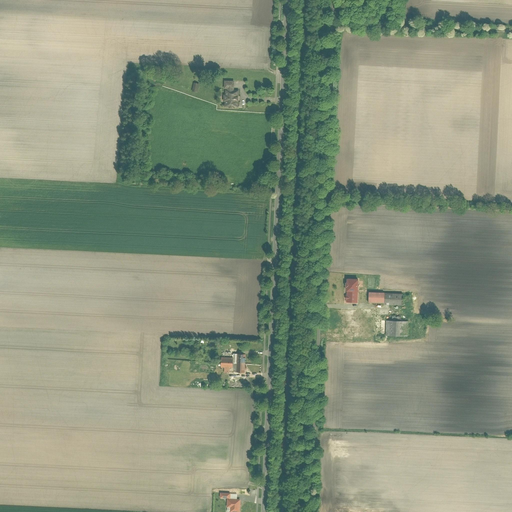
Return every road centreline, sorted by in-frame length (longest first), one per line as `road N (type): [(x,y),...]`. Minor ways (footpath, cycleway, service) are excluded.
road 1 (unclassified): [(333,0),(307,511)]
road 2 (tertiary): [(263,511),(287,0)]
road 3 (track): [(332,20),(511,29)]
